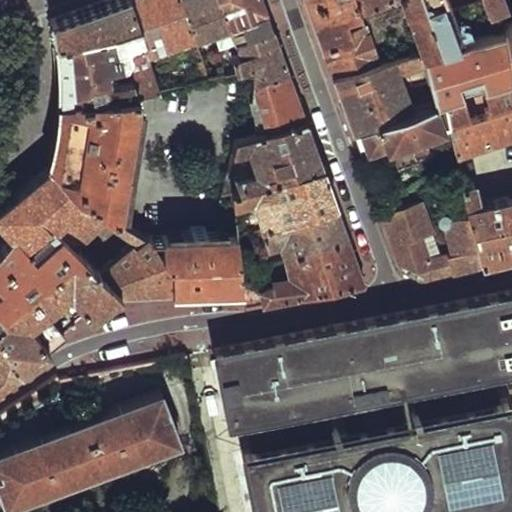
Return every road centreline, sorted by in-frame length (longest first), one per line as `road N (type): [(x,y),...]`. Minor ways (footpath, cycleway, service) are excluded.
road 1 (residential): [(390,296),(88,344),(0,398)]
road 2 (residential): [(285,0),(390,296)]
road 3 (residential): [(511,271),(390,296)]
